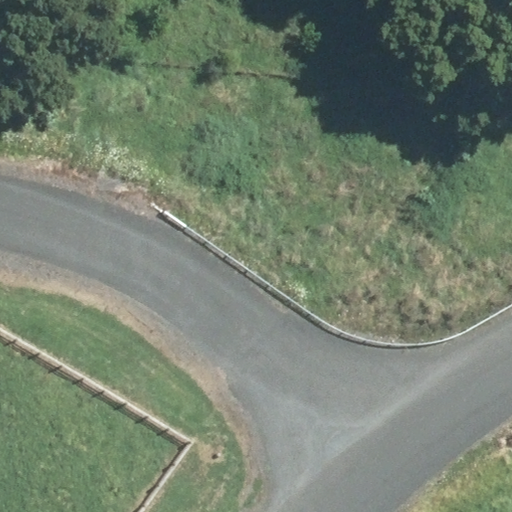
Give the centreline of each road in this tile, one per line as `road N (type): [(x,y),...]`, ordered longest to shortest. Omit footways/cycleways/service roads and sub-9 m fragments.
road 1 (residential): [(366,418),(159,235),(0,173)]
road 2 (residential): [(511,334),(429,368),(366,418)]
road 3 (residential): [(366,418),(250,511)]
